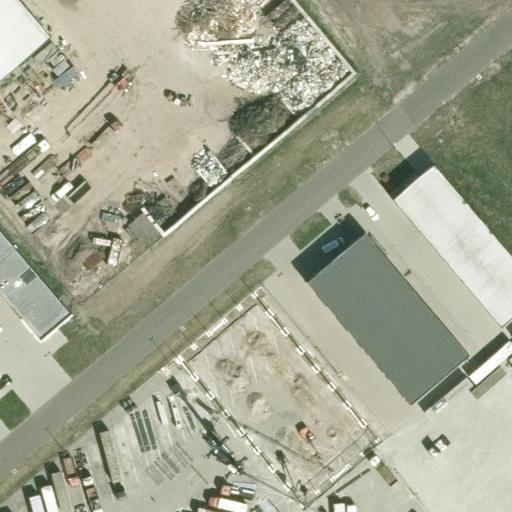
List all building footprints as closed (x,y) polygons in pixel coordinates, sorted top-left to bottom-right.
[(18,0),(0,0),(0,77),(49,36),(18,0)] [(511,258),(433,164),(391,200),(500,328),(511,318),(511,258)] [(0,231),(0,296),(39,342),(71,315),(0,231)] [(363,232),(305,282),(409,405),(467,355),(363,232)] [(264,285),(185,350),(308,499),(386,435),(264,285)]
